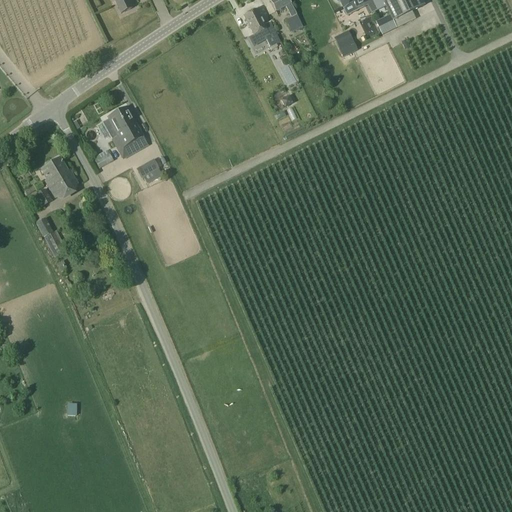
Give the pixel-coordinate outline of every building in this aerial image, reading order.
[(127,0),(113,0),(114,0),(121,14),(132,9),(127,0)] [(276,0),(270,3),(275,13),(285,8),(292,18),(285,21),(292,33),(303,28),(296,16),(297,15),(291,5),(288,0),(276,0)] [(341,3),(344,9),(355,4),(357,8),(372,1),(371,0),(334,0),(335,0),(337,2),(338,3),(341,3)] [(382,0),(390,16),(393,22),(405,16),(424,7),(420,0),(382,0)] [(269,35),(267,32),(257,11),(244,17),(254,37),(249,39),(253,47),(266,40),(265,38),(269,35)] [(382,36),(396,29),(393,22),(390,16),(376,23),(382,36)] [(396,29),(408,24),(405,16),(393,22),(396,29)] [(266,40),(270,48),(281,43),(273,29),(267,32),(269,35),(265,38),(266,40)] [(353,43),(348,32),(334,39),(339,50),(353,43)] [(103,124),(123,160),(148,146),(127,108),(108,118),(109,121),(103,124)] [(113,162),(109,155),(95,163),(99,170),(113,162)] [(78,186),(69,171),(68,172),(60,159),(41,170),(48,181),(45,182),(55,199),(78,186)] [(153,174),(149,167),(138,173),(142,180),(144,179),(153,174)] [(162,176),(159,170),(153,174),(144,179),(147,185),(162,176)] [(44,188),(40,182),(24,192),(27,196),(36,191),(37,192),(44,188)] [(32,198),(37,205),(40,203),(43,208),(52,202),(45,190),(36,195),(36,196),(32,198)] [(46,219),(36,225),(51,252),(55,258),(64,253),(61,247),(46,219)] [(78,405),(70,404),(70,416),(78,416),(78,405)]
